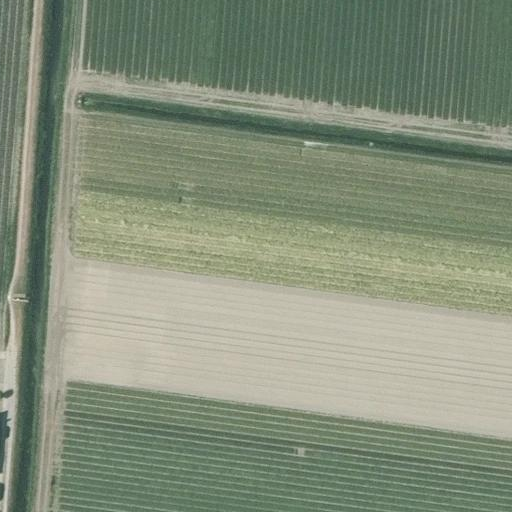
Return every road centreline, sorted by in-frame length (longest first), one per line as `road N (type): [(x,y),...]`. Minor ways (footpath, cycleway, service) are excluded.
road 1 (track): [(19,299),(40,0)]
road 2 (unclassified): [(1,511),(19,299)]
